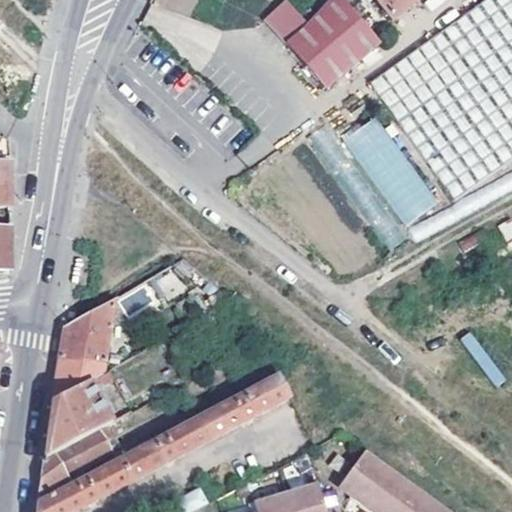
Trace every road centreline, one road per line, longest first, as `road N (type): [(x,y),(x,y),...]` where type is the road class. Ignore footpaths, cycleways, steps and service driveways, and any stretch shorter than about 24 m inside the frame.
road 1 (tertiary): [(4,511),(35,302)]
road 2 (track): [(511,202),(339,295)]
road 3 (tertiary): [(56,172),(35,302)]
